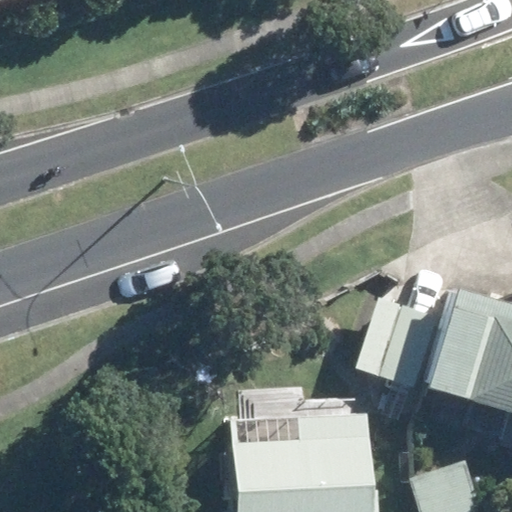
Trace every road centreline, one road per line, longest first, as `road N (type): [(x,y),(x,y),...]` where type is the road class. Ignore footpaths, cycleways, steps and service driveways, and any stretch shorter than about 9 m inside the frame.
road 1 (secondary): [(511,101),(0,274)]
road 2 (secondary): [(0,176),(286,84),(505,0)]
